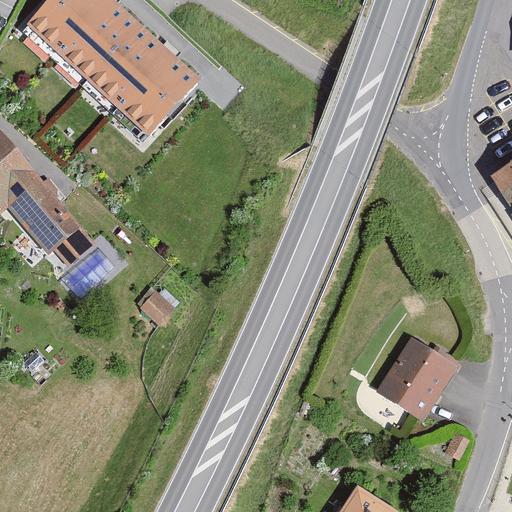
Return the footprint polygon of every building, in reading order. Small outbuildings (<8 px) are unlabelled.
[(203,61),(127,0),(44,0),(25,23),(151,125),(203,61)] [(95,240),(0,133),(0,212),(9,205),(52,253),(66,241),(78,255),(95,240)] [(511,177),(502,184),(511,200),(511,177)] [(176,309),(156,291),(142,307),(162,325),(176,309)] [(457,373),(414,343),(379,394),(421,424),(457,373)] [(389,511),(355,491),(342,511),(389,511)]
